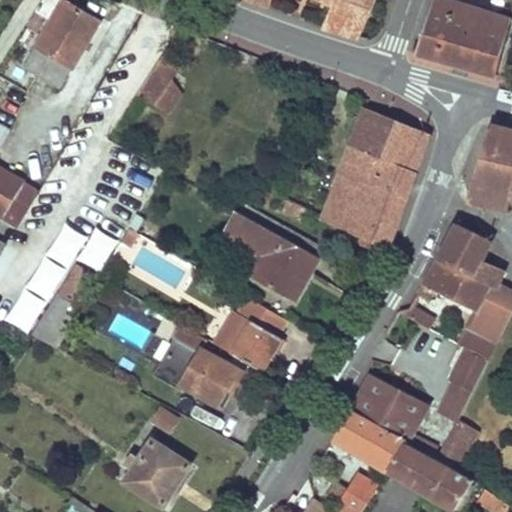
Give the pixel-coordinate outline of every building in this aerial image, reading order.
[(41,0),(26,26),(37,32),(45,17),(51,20),(42,36),(24,67),(60,88),(97,22),(60,0),(41,0)] [(250,0),(269,7),(272,0),(321,0),(333,4),(323,27),(357,40),(375,0),(250,0)] [(511,19),(452,0),(433,0),(418,53),(497,75),(511,19)] [(45,17),(37,32),(42,36),(51,20),(45,17)] [(168,63),(160,58),(136,95),(168,115),(182,93),(160,75),(168,63)] [(330,113),(308,105),(302,119),(317,125),(314,133),(321,135),(330,113)] [(431,134),(362,108),(321,220),(390,246),(431,134)] [(511,165),(511,132),(490,128),(481,158),(511,165)] [(511,196),(511,191),(511,165),(481,158),(468,201),(486,205),(491,192),(511,196)] [(0,219),(17,229),(39,192),(0,168),(0,219)] [(511,196),(491,192),(486,205),(507,210),(511,196)] [(309,210),(291,201),(286,212),(303,220),(309,210)] [(310,243),(247,208),(243,215),(306,251),(310,243)] [(243,215),(235,211),(223,232),(265,256),(252,277),(293,302),(318,258),(306,251),(243,215)] [(490,242),(456,224),(419,295),(431,301),(436,291),(476,312),(459,346),(467,350),(487,360),(511,310),(511,294),(495,286),(474,276),(481,262),(490,242)] [(502,272),(481,262),(474,276),(495,286),(502,272)] [(89,272),(76,265),(56,295),(69,303),(89,272)] [(69,303),(56,295),(50,305),(63,313),(69,303)] [(214,344),(262,372),(281,340),(279,339),(289,323),(248,299),(238,315),(233,312),(214,344)] [(63,313),(50,305),(30,336),(54,349),(73,319),(63,313)] [(434,321),(410,309),(399,313),(429,330),(434,321)] [(233,392),(242,374),(202,351),(200,354),(195,351),(201,341),(202,338),(178,324),(171,338),(175,341),(155,376),(152,374),(152,376),(181,392),(182,391),(180,390),(182,386),(217,406),(228,389),(233,392)] [(163,358),(169,340),(153,335),(147,353),(163,358)] [(487,360),(467,350),(453,379),(459,382),(444,412),(458,420),(487,360)] [(426,408),(372,376),(365,388),(353,410),(407,441),(406,443),(432,457),(436,449),(412,434),(426,408)] [(233,392),(228,389),(217,406),(223,409),(233,392)] [(180,417),(160,406),(151,422),(171,433),(180,417)] [(350,414),(334,439),(388,471),(406,443),(407,441),(353,410),(350,414)] [(480,434),(458,420),(434,459),(454,470),(458,473),(480,434)] [(195,463),(153,435),(123,481),(165,509),(195,463)] [(432,457),(406,443),(388,471),(454,511),(474,481),(458,473),(454,470),(434,459),(432,457)] [(361,511),(380,484),(361,472),(350,488),(337,479),(325,496),(338,505),(333,511),(361,511)] [(506,511),(510,507),(487,490),(478,503),(491,511),(506,511)]
